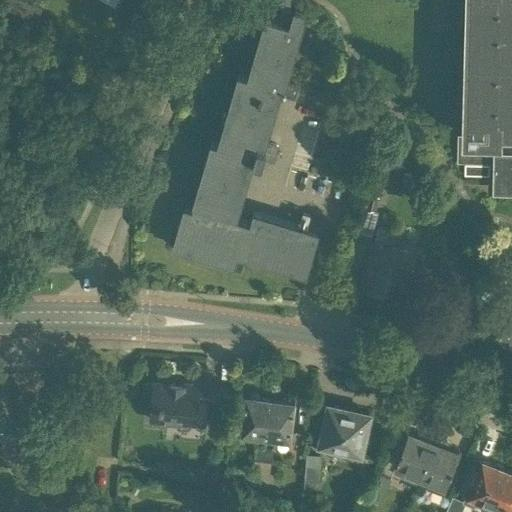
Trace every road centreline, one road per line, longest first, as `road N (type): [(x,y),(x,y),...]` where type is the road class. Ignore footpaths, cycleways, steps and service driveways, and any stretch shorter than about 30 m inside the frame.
road 1 (residential): [(73,308),(193,0)]
road 2 (secondary): [(511,401),(339,342),(256,325)]
road 3 (secondary): [(72,329),(212,334),(256,325)]
road 4 (secondary): [(256,325),(73,308)]
road 5 (residential): [(52,504),(38,482),(21,406),(19,330)]
